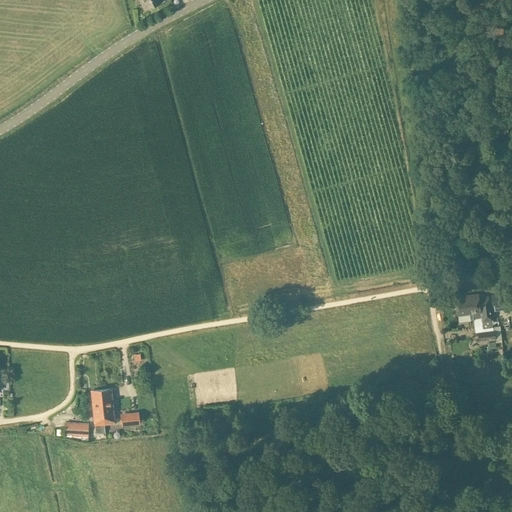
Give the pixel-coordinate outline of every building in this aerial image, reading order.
[(141,0),(146,9),(161,2),(160,0),(141,0)] [(479,295),(457,298),(458,315),(474,313),(476,332),(479,332),(480,340),(476,340),(476,343),(482,342),(482,340),(485,340),(485,341),(491,341),(491,339),(496,339),(497,342),(502,341),(501,330),(492,330),(490,305),(506,303),(506,302),(508,302),(507,294),(479,297),(479,295)] [(95,425),(96,432),(105,431),(104,424),(114,423),(110,389),(91,391),(95,425)] [(127,424),(138,423),(137,411),(126,412),(127,424)] [(65,422),(64,432),(64,437),(82,441),(83,435),(88,435),(89,424),(65,422)]
